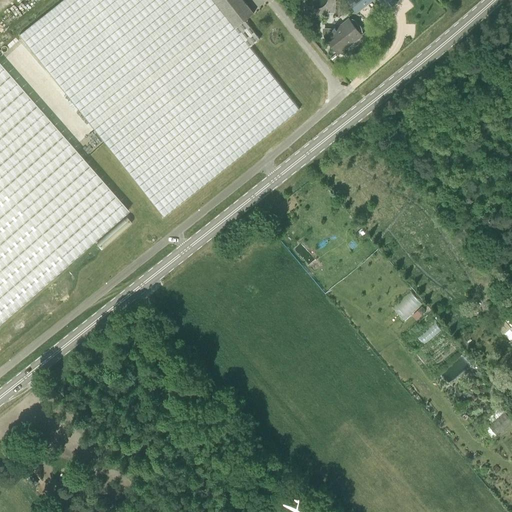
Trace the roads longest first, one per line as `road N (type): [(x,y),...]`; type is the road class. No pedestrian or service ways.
road 1 (secondary): [(277,177),(494,0)]
road 2 (secondary): [(0,398),(186,249)]
road 3 (unclassified): [(0,373),(174,234)]
